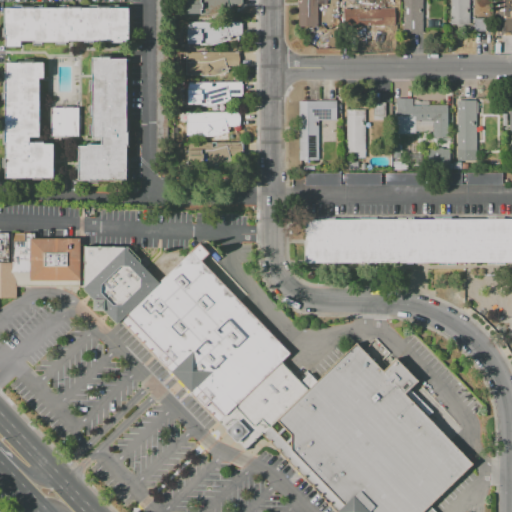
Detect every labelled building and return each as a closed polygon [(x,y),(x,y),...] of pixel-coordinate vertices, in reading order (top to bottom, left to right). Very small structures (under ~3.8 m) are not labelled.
[(186,13),(186,0),(241,0),(241,6),(228,6),(228,13),(186,13)] [(297,0),(317,0),(317,26),(297,26),(297,0)] [(422,0),(422,33),(403,33),(403,0),(422,0)] [(469,0),(469,24),(450,24),(450,0),(469,0)] [(494,0),(511,0),(511,33),(494,33),(494,0)] [(2,8),(128,8),(128,42),(2,42),(2,8)] [(393,8),(393,27),(345,27),(345,8),(393,8)] [(473,18),(486,18),(486,30),(473,30),(473,18)] [(241,21),(241,35),(229,35),(229,40),(217,44),(187,44),(187,21),(241,21)] [(185,52),(239,52),(239,66),(226,66),(227,72),(212,76),(201,76),(201,75),(185,75),(185,52)] [(125,59),(125,180),(77,180),(77,146),(86,146),(86,145),(100,145),(100,138),(90,138),(90,59),(125,59)] [(45,60),(45,78),(41,78),(41,138),(28,138),(28,143),(52,143),(52,157),(55,157),(55,170),(52,170),(52,178),(2,178),(2,60),(45,60)] [(228,96),(230,100),(211,105),(185,105),(185,82),(241,82),(241,96),(228,96)] [(448,137),(432,137),(432,131),(415,131),(415,134),(395,134),(395,99),(428,99),(428,106),(448,106),(448,137)] [(475,100),(475,160),(456,160),(456,100),(475,100)] [(335,101),(335,120),(318,120),(318,160),(298,160),(298,101),(335,101)] [(385,116),(373,116),(373,102),(385,102),(385,116)] [(77,137),(50,137),(50,107),(77,107),(77,137)] [(365,157),(346,157),(346,109),(365,109),(365,157)] [(226,126),(228,132),(209,137),(209,136),(186,136),(186,113),(239,113),(239,126),(226,126)] [(229,156),(230,160),(212,165),(186,165),(186,143),(242,143),(242,156),(229,156)] [(425,149),(426,168),(448,167),(447,148),(425,149)] [(342,170),(342,161),(357,161),(357,170),(342,170)] [(393,169),(393,161),(407,161),(407,170),(393,169)] [(304,186),(304,173),(340,173),(340,186),(304,186)] [(345,173),(380,173),(380,185),(345,185),(345,173)] [(385,184),(385,173),(461,173),(461,184),(385,184)] [(466,173),(502,173),(502,185),(466,185),(466,173)] [(511,262),(304,262),(304,219),(511,219),(511,262)] [(0,233),(33,233),(33,238),(79,238),(79,286),(15,287),(15,299),(0,299),(0,233)] [(316,382),(307,374),(298,383),(280,364),(289,355),(200,261),(207,254),(196,243),(156,284),(124,246),(82,247),(80,289),(114,326),(119,322),(180,383),(247,448),(261,434),(269,425),(275,420),(316,382)] [(261,434),(271,445),(298,473),(336,511),(423,511),(429,507),(472,465),(403,395),(417,383),(394,359),(381,371),(354,344),(316,382),(275,420),(291,436),(290,448),(269,425),(261,434)]
